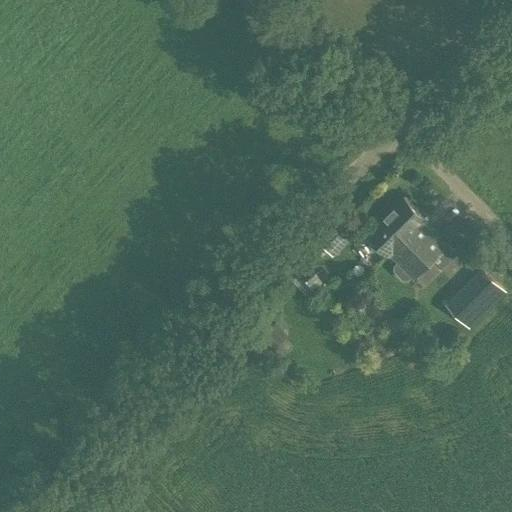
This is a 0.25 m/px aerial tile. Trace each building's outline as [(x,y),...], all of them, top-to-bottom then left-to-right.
[(408,279),(411,276),(414,278),(417,275),(426,283),(440,268),(431,260),(448,243),(424,220),(426,218),(403,196),(368,232),(391,254),(390,255),(397,262),(394,265),(394,270),(403,279),(408,279)] [(458,211),(444,229),(453,236),(468,218),(458,211)] [(332,223),(316,237),(325,246),(340,231),(332,223)] [(469,326),(489,306),(465,283),(446,302),(469,326)] [(273,350),(288,334),(275,321),(261,336),(273,350)]
